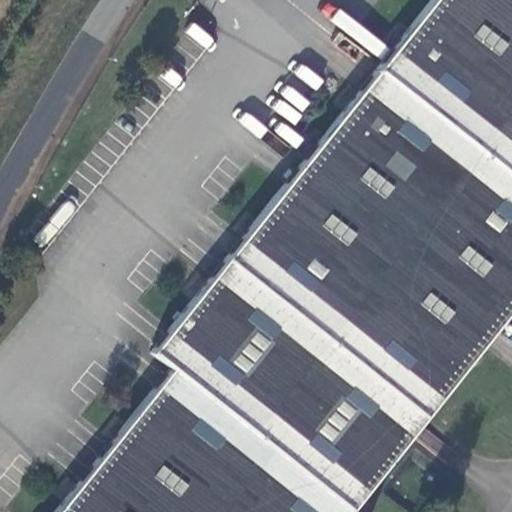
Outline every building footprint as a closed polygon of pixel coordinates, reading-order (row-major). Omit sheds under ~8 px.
[(165,367),(49,511),(350,511),(345,508),(511,296),(511,0),(423,0),(146,351),(165,367)] [(339,8),(331,18),(376,57),(385,47),(339,8)] [(294,75),(317,89),(323,79),(301,65),(294,75)] [(283,98),(303,110),(309,101),(289,88),(283,98)] [(437,452),(444,440),(423,429),(417,441),(437,452)]
